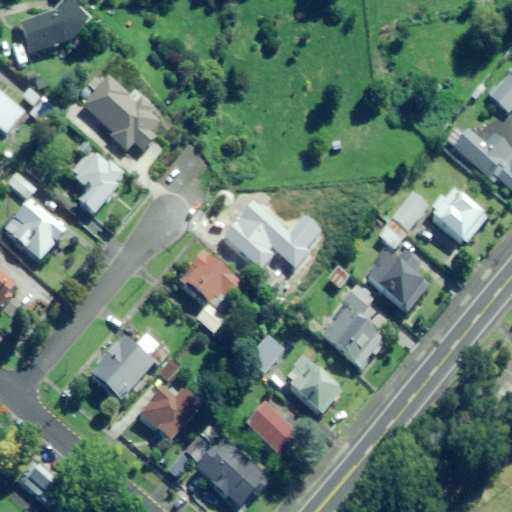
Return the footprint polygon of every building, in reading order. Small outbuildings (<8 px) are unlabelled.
[(32,52),(67,41),(90,18),(71,0),(66,0),(57,10),(22,21),(32,52)] [(511,110),(511,74),(510,73),(492,95),(511,111),(511,110)] [(127,100),(108,82),(81,111),(112,139),(109,142),(125,156),(133,149),(143,158),(156,144),(150,138),(159,128),(150,120),(153,117),(140,105),(134,111),(125,103),(127,100)] [(40,104),(29,94),(22,101),(35,112),(29,119),(42,130),(56,114),(42,102),(40,104)] [(0,133),(6,139),(24,118),(0,97),(0,133)] [(465,139),(457,131),(444,146),(493,188),(496,184),(511,197),(511,153),(511,155),(493,140),(484,151),(467,136),(465,139)] [(53,186),(44,197),(74,222),(83,212),(93,221),(117,192),(114,190),(122,181),(108,169),(82,147),(75,156),(90,169),(75,186),(87,196),(77,207),(53,186)] [(36,194),(16,177),(7,188),(27,204),(36,194)] [(489,219),(455,191),(445,203),(441,199),(434,208),(438,211),(434,217),(468,245),(489,219)] [(429,206),(413,192),(392,218),(408,232),(429,206)] [(292,230),(255,198),(239,216),(222,235),(261,270),(274,255),(270,251),(274,246),(296,266),(312,247),(325,233),(305,215),(292,230)] [(65,236),(29,205),(2,235),(39,267),(65,236)] [(405,241),(389,228),(378,241),(394,255),(405,241)] [(329,250),(321,242),(309,254),(317,262),(329,250)] [(279,253),(271,262),(290,280),(298,271),(279,253)] [(197,327),(220,345),(235,325),(221,314),(241,288),(202,258),(180,286),(210,310),(197,327)] [(420,272),(404,259),(395,269),(383,259),(376,268),(378,270),(366,284),(407,317),(427,293),(413,281),(420,272)] [(349,280),(338,271),(328,284),(339,293),(349,280)] [(0,310),(17,290),(0,275),(0,310)] [(371,305),(355,291),(343,305),(359,319),(371,305)] [(383,347),(345,315),(322,342),(359,372),(372,357),(374,359),(383,347)] [(120,406),(166,353),(146,336),(134,351),(123,341),(90,380),(120,406)] [(284,355),(273,346),(254,369),(265,378),(284,355)] [(179,373),(169,364),(157,376),(167,386),(179,373)] [(316,375),(304,364),(283,389),(320,420),(341,396),(316,375)] [(173,403),(162,394),(139,421),(169,448),(199,413),(179,396),(173,403)] [(299,441),(264,412),(245,435),(281,464),(299,441)] [(207,433),(186,457),(195,465),(209,453),(214,457),(196,477),(235,511),(242,511),(266,485),(207,433)] [(191,468),(181,459),(167,475),(176,484),(191,468)] [(36,467),(20,486),(46,508),(62,489),(36,467)]
